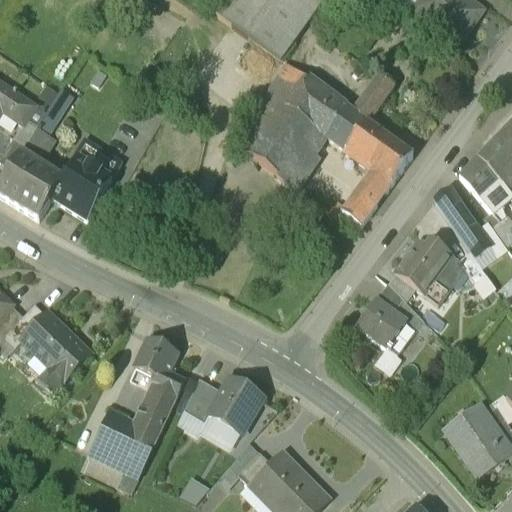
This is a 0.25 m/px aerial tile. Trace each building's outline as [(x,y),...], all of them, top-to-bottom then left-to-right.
[(326,0),(225,0),(213,19),(286,70),(286,69),(295,75),(320,38),(306,28),(326,0)] [(483,15),(462,0),(421,0),(412,13),(459,47),(483,15)] [(286,69),(286,70),(265,100),(311,132),(318,137),(324,140),(344,155),(365,126),(295,75),(286,69)] [(393,90),(378,80),(353,114),(367,124),(393,90)] [(0,88),(0,120),(2,117),(23,132),(36,113),(0,88)] [(25,151),(21,158),(32,165),(72,102),(61,95),(25,151)] [(311,132),(265,100),(231,148),(251,161),(251,162),(277,181),(276,182),(292,194),(317,160),(313,157),(301,148),(311,132)] [(412,160),(365,126),(344,155),(368,172),(363,178),(367,181),(386,196),(412,160)] [(511,129),(510,128),(477,162),(477,163),(499,186),(510,201),(511,199),(511,129)] [(318,137),(311,132),(301,148),(313,157),(324,140),(318,137)] [(25,151),(14,144),(0,165),(0,168),(9,175),(10,175),(21,158),(25,151)] [(121,167),(84,144),(59,182),(63,185),(77,163),(111,184),(121,167)] [(32,165),(21,158),(10,175),(9,175),(0,189),(0,201),(38,225),(51,205),(51,204),(63,185),(59,182),(32,165)] [(111,184),(77,163),(63,185),(51,204),(87,227),(111,184)] [(499,186),(477,163),(459,181),(492,218),(493,219),(502,212),(503,211),(501,209),(510,202),(510,201),(499,186)] [(344,214),(342,217),(342,218),(360,231),(386,196),(367,181),(344,214)] [(477,235),(449,194),(433,207),(469,258),(473,263),(489,251),(477,235)] [(336,208),(327,220),(337,226),(342,218),(342,217),(344,214),(336,208)] [(502,212),(493,219),(492,218),(484,224),(487,228),(498,242),(511,232),(511,227),(506,221),(502,212)] [(498,242),(487,228),(477,235),(489,251),(499,244),(498,244),(499,243),(498,242)] [(418,245),(394,279),(415,294),(423,300),(452,261),(452,260),(431,245),(426,251),(418,245)] [(459,265),(458,266),(464,274),(474,288),(486,280),(473,263),(469,258),(459,265)] [(452,261),(423,300),(438,310),(464,274),(458,266),(459,265),(452,261)] [(415,294),(395,279),(387,289),(403,305),(405,307),(415,294)] [(511,281),(499,286),(505,302),(511,298),(511,281)] [(13,310),(0,298),(0,323),(12,312),(13,310)] [(393,319),(375,305),(356,331),(387,354),(405,329),(406,328),(393,319)] [(405,307),(403,305),(393,319),(406,328),(405,329),(415,336),(423,325),(405,307)] [(23,323),(3,343),(15,354),(22,346),(20,345),(44,320),(34,311),(23,323)] [(12,312),(0,323),(0,346),(3,343),(23,323),(12,312)] [(44,320),(20,345),(22,346),(49,373),(38,385),(53,399),(91,360),(46,317),(44,320)] [(405,329),(387,354),(397,361),(415,336),(405,329)] [(178,359),(146,344),(133,373),(153,383),(151,387),(156,390),(155,394),(176,404),(184,386),(169,378),(178,359)] [(221,397),(199,384),(183,418),(203,430),(209,420),(208,420),(221,397)] [(262,404),(229,384),(221,397),(208,420),(209,420),(241,439),(262,404)] [(138,429),(130,446),(151,456),(176,404),(155,394),(138,429)] [(511,425),(511,415),(505,405),(506,404),(503,400),(492,407),(496,413),(507,429),(511,425)] [(480,411),(462,424),(466,428),(447,441),(476,483),(511,457),(511,456),(510,454),(486,419),(480,411)] [(511,435),(507,429),(496,413),(486,419),(510,454),(511,452),(511,435)] [(120,421),(108,415),(101,432),(113,437),(120,421)] [(138,429),(120,421),(113,437),(130,446),(138,429)] [(113,437),(101,432),(88,459),(124,476),(124,477),(139,483),(151,456),(130,446),(113,437)] [(259,458),(237,480),(249,492),(271,470),(259,458)] [(271,470),(249,492),(268,511),(320,511),(326,507),(298,478),(301,476),(283,458),(271,470)] [(139,483),(124,477),(124,476),(117,491),(131,498),(139,483)] [(198,509),(210,491),(193,479),(180,497),(198,509)]
